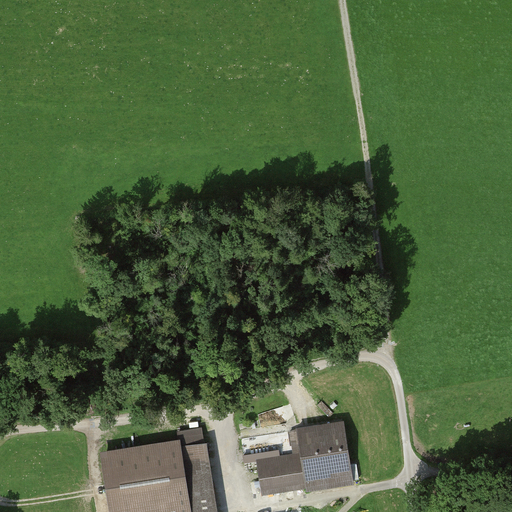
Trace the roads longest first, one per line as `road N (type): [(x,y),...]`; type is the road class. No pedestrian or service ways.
road 1 (track): [(0,428),(220,404),(368,357),(398,380),(416,511)]
road 2 (track): [(343,0),(368,153),(384,362)]
road 3 (track): [(511,461),(360,488)]
